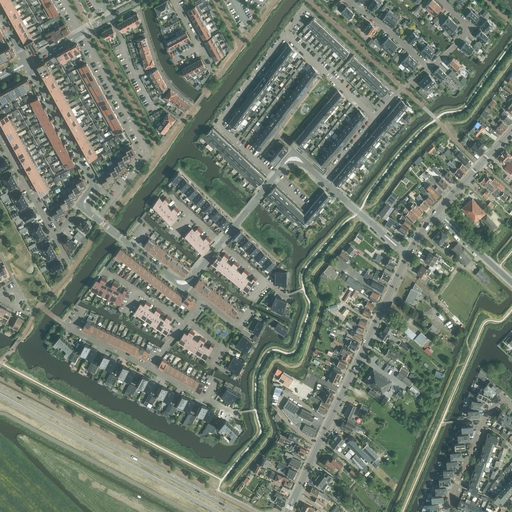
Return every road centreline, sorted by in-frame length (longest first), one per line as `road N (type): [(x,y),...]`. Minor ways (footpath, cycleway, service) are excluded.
road 1 (tertiary): [(287,511),(408,256)]
road 2 (tertiary): [(237,511),(0,389)]
road 3 (tertiary): [(0,395),(217,511)]
road 4 (residential): [(81,32),(147,154),(98,220)]
road 5 (residential): [(286,34),(217,123),(274,177)]
road 6 (residential): [(83,204),(94,185),(27,64)]
road 7 (residential): [(448,511),(484,419),(500,399),(511,403)]
road 8 (residential): [(286,34),(374,118)]
